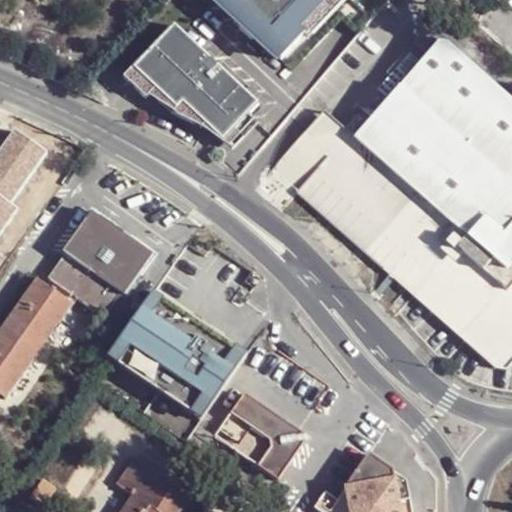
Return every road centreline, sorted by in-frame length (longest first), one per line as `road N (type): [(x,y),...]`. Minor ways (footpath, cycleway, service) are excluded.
road 1 (residential): [(206,192),(424,426),(463,495)]
road 2 (residential): [(511,425),(447,401),(279,229),(206,192)]
road 3 (residential): [(206,192),(0,80)]
